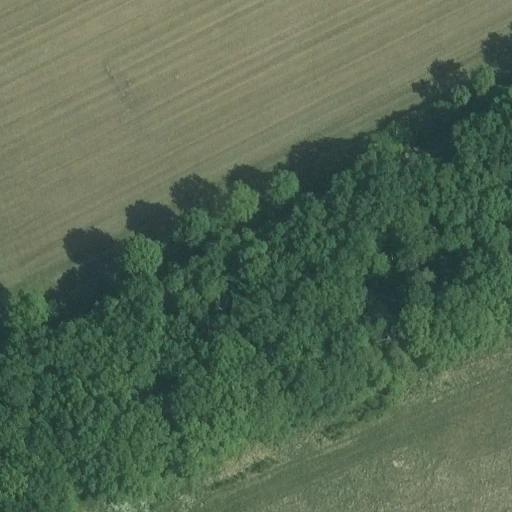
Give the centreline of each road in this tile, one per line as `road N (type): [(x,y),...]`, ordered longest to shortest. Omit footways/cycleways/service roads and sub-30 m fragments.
road 1 (unclassified): [(0,376),(137,298),(511,110)]
road 2 (track): [(193,456),(0,459)]
